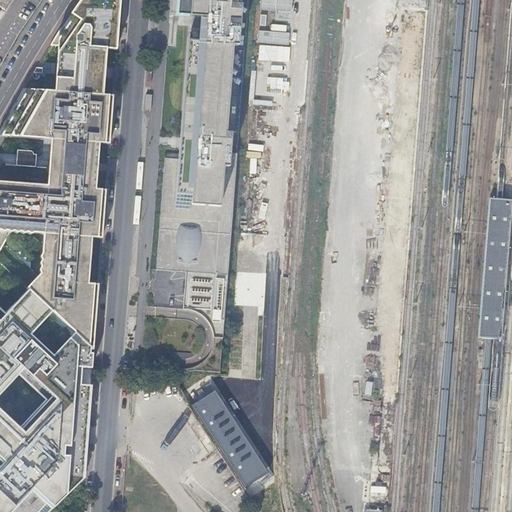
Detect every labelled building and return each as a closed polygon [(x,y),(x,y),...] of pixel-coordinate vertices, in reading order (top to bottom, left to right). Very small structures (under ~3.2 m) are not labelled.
[(120,0),(79,0),(56,35),(50,44),(58,45),(57,65),(55,91),(24,88),(0,129),(0,134),(51,139),(49,162),(47,185),(0,181),(0,230),(3,232),(7,231),(10,233),(14,231),(16,233),(20,232),(23,234),(26,232),(30,234),(33,233),(42,234),(41,253),(39,256),(41,260),(39,263),(40,266),(38,270),(40,273),(27,287),(93,349),(94,338),(96,303),(98,284),(88,283),(91,237),(102,238),(105,189),(95,189),(97,166),(99,143),(109,144),(113,95),(103,94),(104,73),(106,49),(116,49),(120,0)] [(0,0),(0,7),(4,9),(10,0),(0,0)] [(243,6),(237,6),(237,0),(190,0),(189,16),(200,17),(199,41),(187,40),(179,154),(165,153),(156,269),(186,271),(183,308),(184,308),(186,309),(188,309),(189,309),(190,309),(192,310),(193,310),(195,311),(196,312),(198,312),(199,313),(200,314),(201,315),(203,316),(204,317),(205,318),(206,319),(207,320),(207,321),(208,323),(209,324),(210,325),(210,326),(211,328),(212,330),(212,332),(212,333),(215,333),(228,334),(231,278),(236,175),(231,175),(232,158),(234,134),(229,133),(235,46),(240,47),(243,6)] [(190,0),(177,0),(176,15),(189,16),(190,0)] [(293,0),(262,0),(262,9),(293,10),(293,0)] [(30,150),(17,149),(16,159),(16,165),(29,166),(29,160),(30,150)] [(491,200),(480,340),(488,341),(501,342),(511,202),(500,201),(491,200)] [(0,511),(48,511),(83,480),(85,465),(93,349),(27,287),(0,262),(0,462),(8,470),(0,477),(0,511)]
